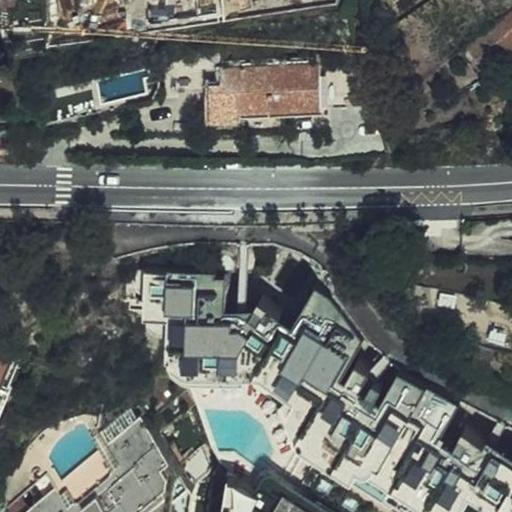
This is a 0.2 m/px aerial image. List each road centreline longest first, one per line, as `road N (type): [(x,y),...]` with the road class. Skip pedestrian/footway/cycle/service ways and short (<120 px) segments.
road 1 (primary): [(0,185),(511,181)]
road 2 (track): [(511,408),(381,332),(339,266)]
